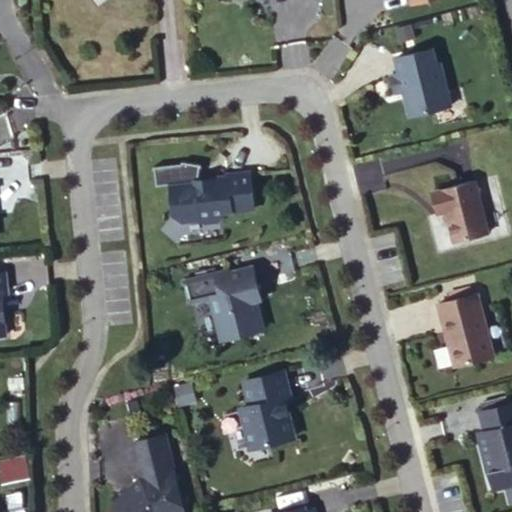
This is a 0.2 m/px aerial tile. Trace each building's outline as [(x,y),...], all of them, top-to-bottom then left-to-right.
[(412,113),(453,101),(441,60),(437,61),(433,46),(396,55),(401,70),(392,73),(397,90),(407,87),(409,95),(407,95),(412,113)] [(204,173),(176,176),(179,208),(188,215),(207,213),(211,217),(225,216),(229,211),(228,206),(260,202),(256,167),(234,169),(234,171),(218,172),(211,177),(204,173)] [(6,187),(4,172),(0,172),(0,241),(14,240),(9,186),(6,187)] [(461,236),(495,227),(482,176),(445,187),(450,208),(454,207),(461,236)] [(446,209),(450,208),(445,187),(441,189),(446,209)] [(231,270),(187,282),(192,301),(214,296),(224,333),(231,339),(267,329),(260,301),(256,289),(261,287),(256,267),(232,274),(231,270)] [(25,276),(0,278),(0,341),(26,339),(22,305),(28,304),(25,276)] [(260,301),(265,299),(261,287),(256,289),(260,301)] [(443,299),(459,361),(499,351),(482,288),(443,299)] [(295,370),(253,381),(259,405),(250,407),(260,448),(304,437),(298,411),(295,412),(291,398),(294,397),(302,395),(295,370)] [(205,400),(201,383),(186,387),(190,404),(205,400)] [(36,396),(35,385),(22,385),(23,396),(36,396)] [(511,398),(487,404),(491,424),(485,425),(488,443),(487,443),(491,466),(493,466),(497,483),(511,479),(511,398)] [(178,511),(194,508),(174,428),(142,437),(151,472),(150,472),(126,492),(128,500),(135,508),(130,511),(178,511)] [(0,478),(0,481),(30,477),(27,454),(0,456),(0,478)]
